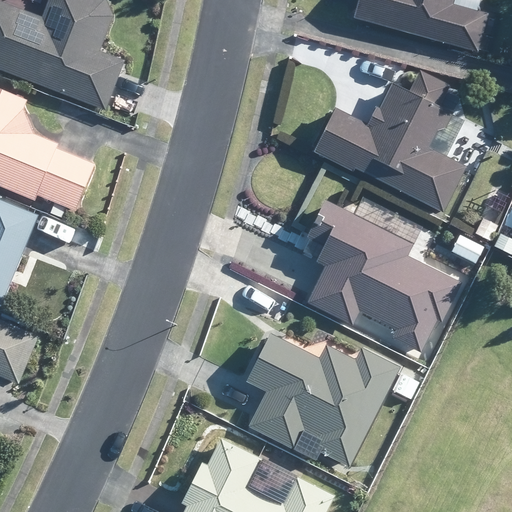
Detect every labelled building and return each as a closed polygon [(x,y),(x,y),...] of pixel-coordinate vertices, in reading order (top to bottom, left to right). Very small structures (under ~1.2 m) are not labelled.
[(94,52),(97,44),(109,14),(100,0),(45,0),(38,17),(0,2),(0,69),(102,109),(104,105),(121,62),(94,52)] [(351,0),(347,16),(474,51),(485,13),(467,8),(469,0),(351,0)] [(433,107),(442,90),(444,85),(415,71),(404,92),(396,88),(387,83),(375,108),(370,105),(362,123),(337,110),(330,106),(308,150),(348,171),(350,167),(438,212),(460,169),(462,166),(423,146),(432,129),(440,129),(448,114),(433,107)] [(27,129),(22,118),(18,108),(21,100),(0,91),(0,187),(30,200),(32,194),(50,202),(46,213),(58,218),(63,207),(70,210),(90,165),(51,148),(53,143),(46,140),(28,132),(27,129)] [(30,221),(33,214),(0,201),(0,295),(8,277),(30,221)] [(480,217),(473,232),(488,238),(495,224),(480,217)] [(484,248),(459,236),(452,253),(476,264),(484,248)] [(410,292),(389,334),(405,342),(426,300),(410,292)] [(34,335),(0,320),(0,376),(14,382),(34,335)] [(361,351),(357,349),(351,359),(322,344),(316,357),(265,332),(243,377),(241,380),(263,391),(251,415),(245,425),(254,430),(289,447),(298,430),(320,441),(315,451),(346,467),(348,463),(393,371),(395,368),(361,351)] [(406,398),(414,381),(396,373),(388,389),(406,398)] [(243,487),(258,459),(216,438),(203,465),(196,461),(178,497),(185,501),(179,511),(322,511),(331,495),(310,484),(293,476),(279,505),(243,487)]
